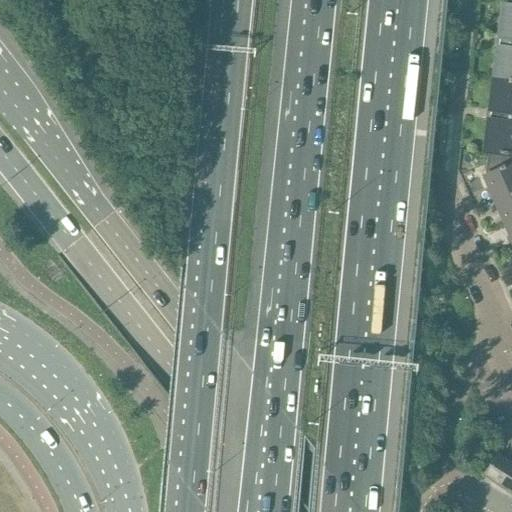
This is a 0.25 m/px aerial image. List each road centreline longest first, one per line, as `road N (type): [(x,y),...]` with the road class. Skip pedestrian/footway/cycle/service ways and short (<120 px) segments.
road 1 (secondary): [(334,511),(0,89)]
road 2 (motorway): [(320,0),(264,511)]
road 3 (motorway): [(348,511),(399,0)]
road 4 (secondary): [(0,153),(283,511)]
road 5 (motorway): [(227,87),(191,511)]
road 6 (residential): [(511,384),(456,228),(449,180),(471,0)]
road 7 (secondary): [(122,511),(80,417),(0,344)]
road 8 (secondary): [(0,396),(43,441),(81,511)]
